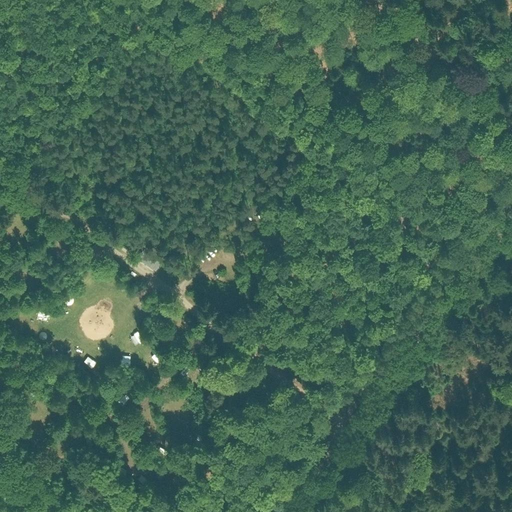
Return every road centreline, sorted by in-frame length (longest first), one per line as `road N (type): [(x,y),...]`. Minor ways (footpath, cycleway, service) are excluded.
road 1 (track): [(351,427),(19,178)]
road 2 (tertiary): [(287,511),(511,214)]
road 3 (track): [(372,0),(508,127)]
